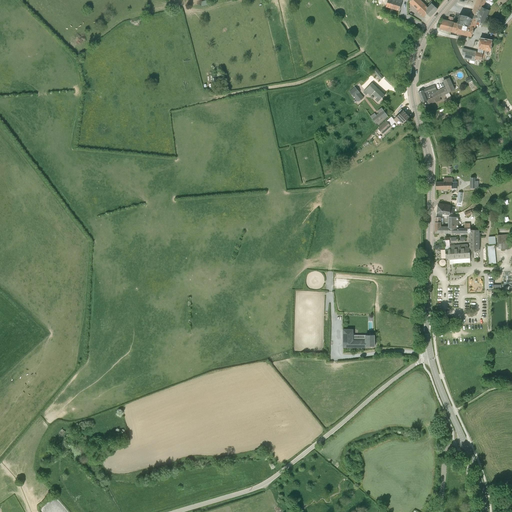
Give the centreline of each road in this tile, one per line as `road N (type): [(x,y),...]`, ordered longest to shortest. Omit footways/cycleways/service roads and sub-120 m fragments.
road 1 (tertiary): [(430,357),(430,173),(411,77),(423,36),(451,0)]
road 2 (unclassified): [(176,511),(271,479),(430,357)]
